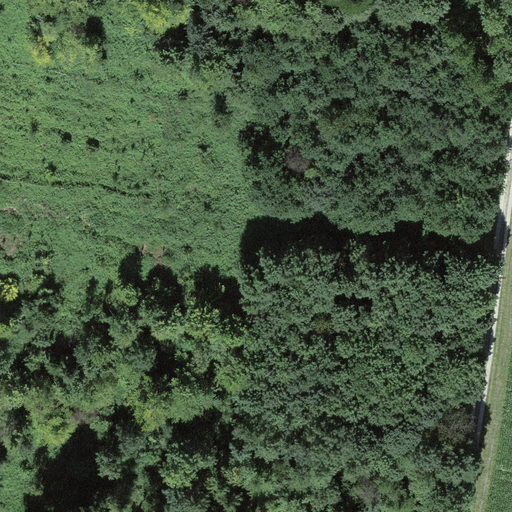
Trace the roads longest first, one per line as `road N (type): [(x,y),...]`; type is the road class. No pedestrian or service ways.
road 1 (track): [(0,170),(508,231)]
road 2 (track): [(511,199),(467,511)]
